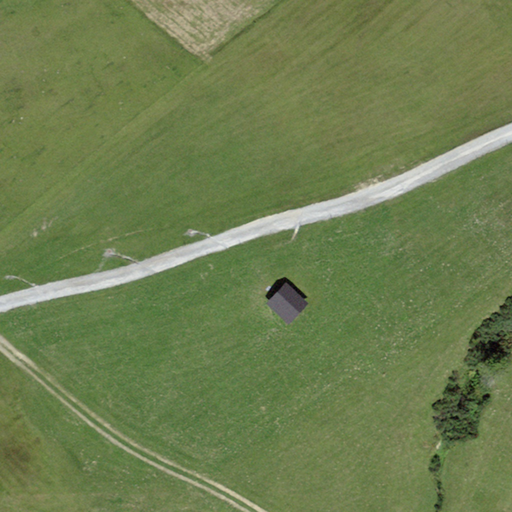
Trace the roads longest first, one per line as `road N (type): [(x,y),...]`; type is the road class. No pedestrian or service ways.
road 1 (track): [(511,138),(383,197),(0,309)]
road 2 (track): [(252,511),(113,435),(0,344)]
